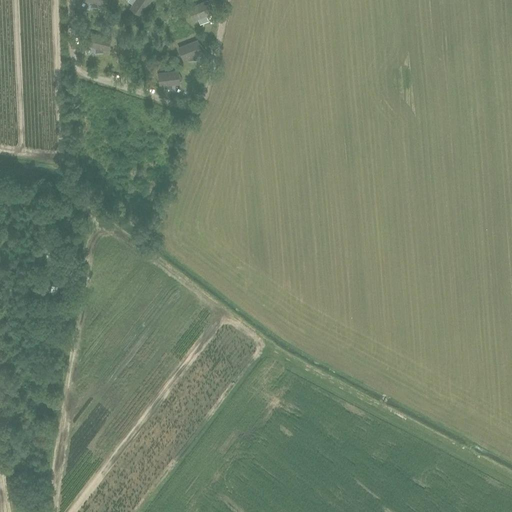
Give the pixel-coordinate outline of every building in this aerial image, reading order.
[(135,0),(130,8),(140,16),(151,0),(135,0)] [(208,1),(189,8),(194,20),(212,13),(208,1)] [(89,44),(88,46),(93,47),(93,49),(99,53),(100,49),(108,51),(111,38),(92,33),(91,36),(87,42),(89,44)] [(197,40),(178,48),(183,60),(188,58),(188,60),(196,60),(194,56),(202,53),(201,50),(203,48),(198,42),(197,40)] [(158,73),(160,86),(165,86),(165,88),(172,89),(171,85),(180,84),(179,81),(182,80),(178,73),(178,71),(158,73)]
